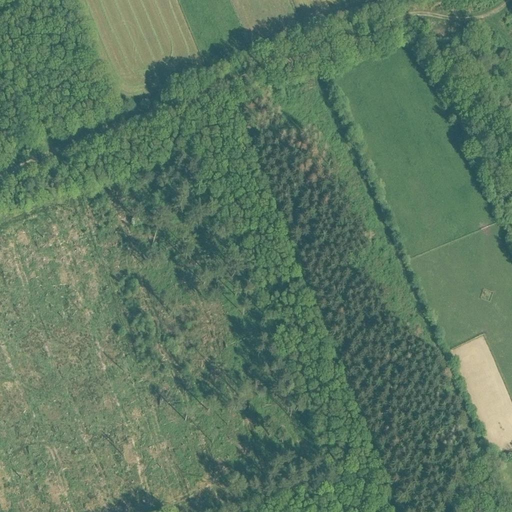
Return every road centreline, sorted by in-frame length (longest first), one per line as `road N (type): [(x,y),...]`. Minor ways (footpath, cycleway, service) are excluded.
road 1 (track): [(305,55),(479,447)]
road 2 (track): [(0,174),(158,104),(305,55)]
road 3 (track): [(305,55),(413,15),(473,21),(507,0)]
